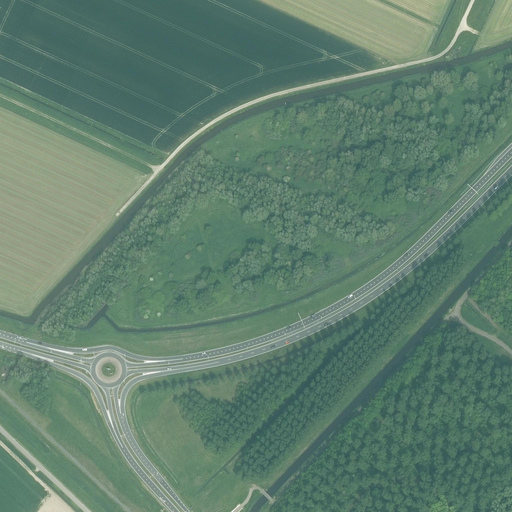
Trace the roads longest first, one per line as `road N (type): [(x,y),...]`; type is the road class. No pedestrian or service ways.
road 1 (trunk): [(174,369),(280,343),(369,297),(511,169)]
road 2 (trunk): [(511,151),(362,290),(280,333),(186,358)]
road 3 (track): [(158,170),(238,107),(434,58),(455,38),(472,0)]
road 4 (track): [(511,422),(424,475),(376,483),(348,511)]
road 5 (track): [(0,96),(158,170)]
road 6 (trunk): [(186,358),(19,340)]
road 7 (primary): [(14,349),(86,379),(126,454)]
road 8 (track): [(461,511),(357,412)]
